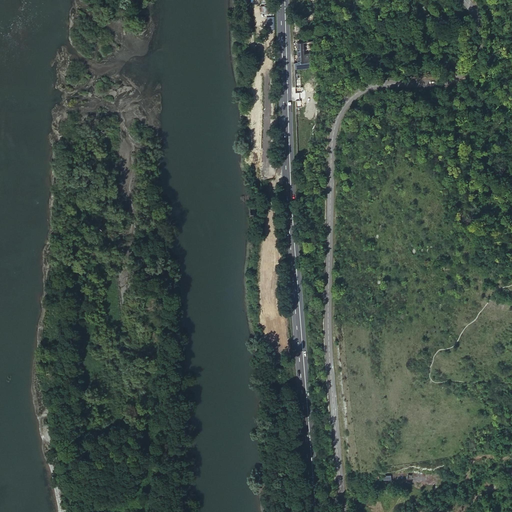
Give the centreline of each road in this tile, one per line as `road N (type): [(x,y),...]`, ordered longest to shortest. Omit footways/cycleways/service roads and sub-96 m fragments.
road 1 (secondary): [(464,0),(484,33),(477,55),(458,74),(361,90),(333,134),(329,349),(343,511)]
road 2 (primary): [(309,511),(283,0)]
